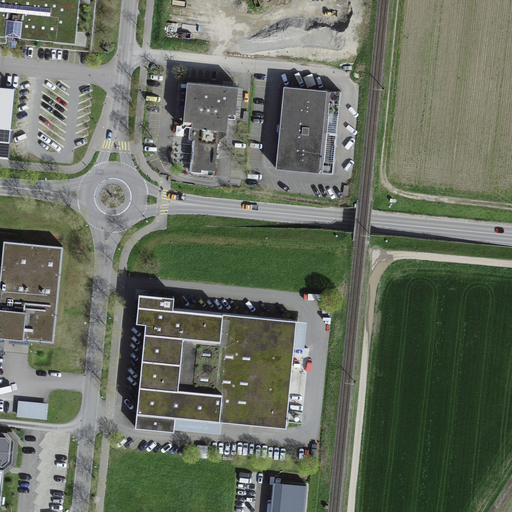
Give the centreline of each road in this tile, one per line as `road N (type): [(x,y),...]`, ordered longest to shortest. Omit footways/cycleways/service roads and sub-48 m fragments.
road 1 (track): [(511,263),(395,254),(380,262),(351,511)]
road 2 (tertiary): [(511,234),(138,201)]
road 3 (track): [(398,0),(385,187),(400,196),(511,208)]
road 4 (residential): [(77,511),(104,227)]
road 5 (unknown): [(32,67),(26,138),(46,151),(69,146),(77,72)]
road 6 (residential): [(112,171),(129,0)]
